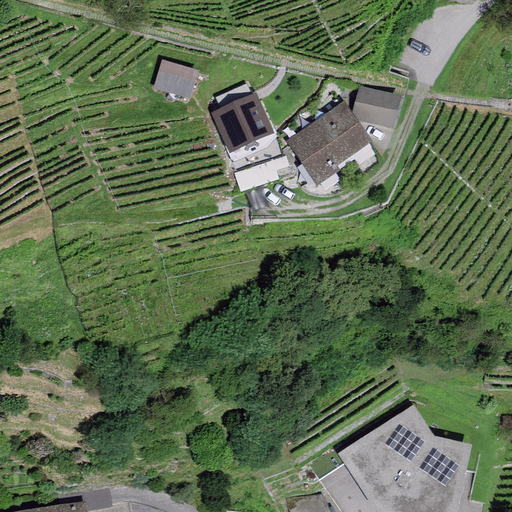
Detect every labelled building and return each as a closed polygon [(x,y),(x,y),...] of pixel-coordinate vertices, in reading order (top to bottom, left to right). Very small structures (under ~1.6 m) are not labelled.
[(198,72),(161,60),(152,88),(190,99),(198,72)] [(220,109),(251,95),(246,84),(215,98),(220,109)] [(400,96),(359,87),(351,112),(357,121),(392,130),(400,96)] [(220,109),(211,113),(228,153),(273,134),(256,93),(251,95),(220,109)] [(344,101),(285,141),(316,186),(339,170),(336,166),(372,142),(357,121),(351,112),(344,101)] [(239,171),(244,186),(283,173),(279,158),(239,171)] [(413,405),(337,454),(375,511),(455,511),(471,445),(434,437),(413,405)] [(87,511),(85,502),(18,511),(87,511)]
